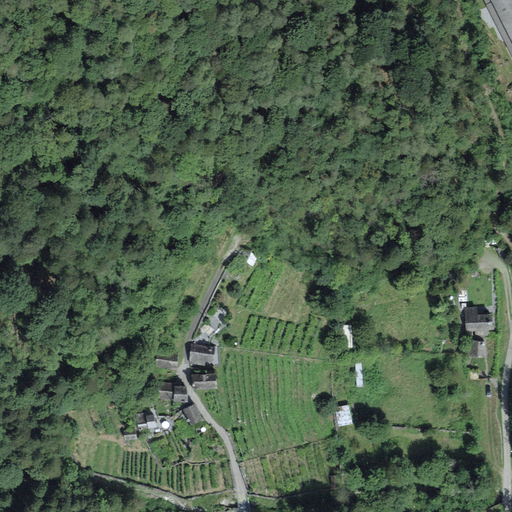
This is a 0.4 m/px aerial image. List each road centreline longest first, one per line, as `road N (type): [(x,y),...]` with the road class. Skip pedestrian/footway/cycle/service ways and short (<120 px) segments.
road 1 (unclassified): [(233,252),(185,339),(182,372),(192,400),(222,437),(242,511)]
road 2 (unclassified): [(511,341),(504,395),(508,511)]
